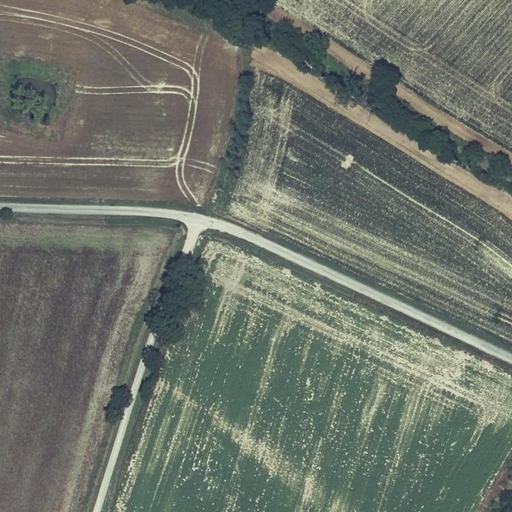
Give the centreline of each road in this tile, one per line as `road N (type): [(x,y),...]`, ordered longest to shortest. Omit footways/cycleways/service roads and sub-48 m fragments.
road 1 (tertiary): [(511,358),(199,218)]
road 2 (unclassified): [(96,511),(199,218)]
road 3 (tertiary): [(199,218),(0,206)]
